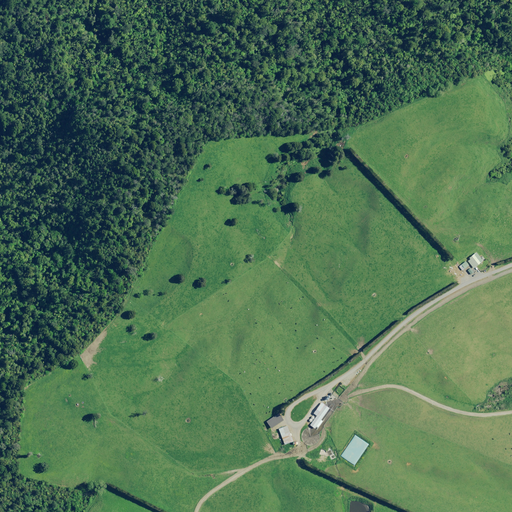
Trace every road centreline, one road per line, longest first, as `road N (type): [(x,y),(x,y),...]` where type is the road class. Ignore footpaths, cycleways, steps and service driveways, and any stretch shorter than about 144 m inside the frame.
road 1 (unclassified): [(330,387),(417,312),(511,265)]
road 2 (track): [(330,387),(296,443),(237,471),(197,511)]
